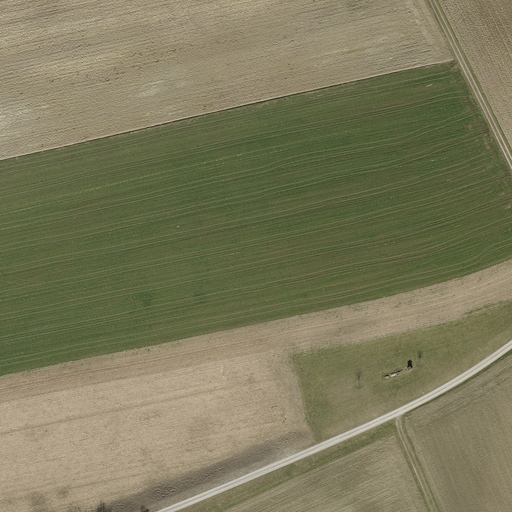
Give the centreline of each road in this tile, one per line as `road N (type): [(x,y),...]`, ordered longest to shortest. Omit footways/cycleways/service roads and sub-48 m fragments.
road 1 (track): [(165,511),(395,416),(511,344)]
road 2 (track): [(511,163),(431,0)]
